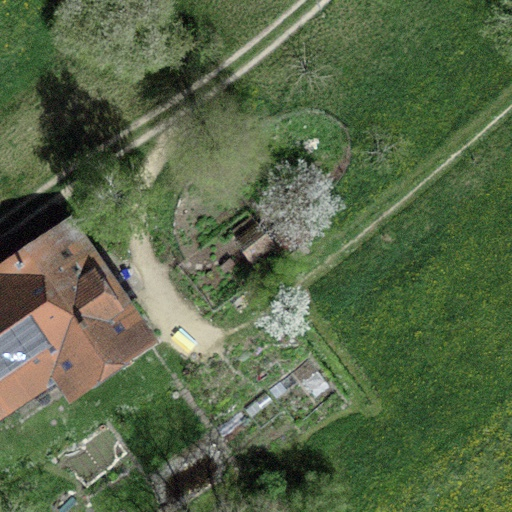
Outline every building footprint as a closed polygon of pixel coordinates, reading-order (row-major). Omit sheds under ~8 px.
[(159,352),(71,221),(55,231),(51,224),(4,255),(10,263),(0,269),(0,428),(55,392),(69,412),(159,352)] [(232,239),(252,266),(276,248),(257,222),(232,239)] [(297,384),(292,377),(281,386),(286,392),(297,384)] [(279,402),(286,412),(305,400),(298,390),(279,402)] [(270,401),(266,395),(255,403),(259,409),(270,401)]
